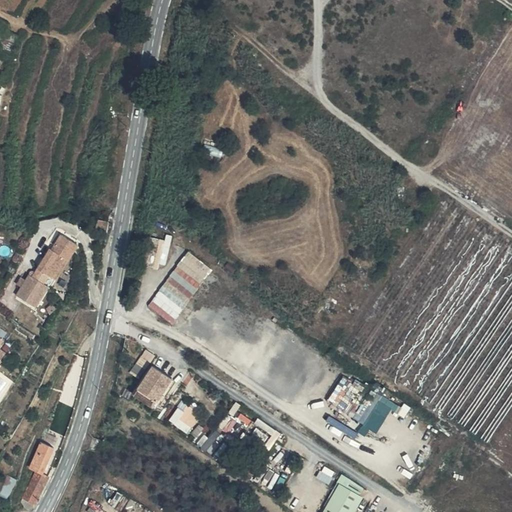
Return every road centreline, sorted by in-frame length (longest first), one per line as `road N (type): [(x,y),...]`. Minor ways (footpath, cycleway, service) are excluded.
road 1 (secondary): [(162,0),(97,367),(43,511)]
road 2 (track): [(318,0),(322,94),(511,231)]
